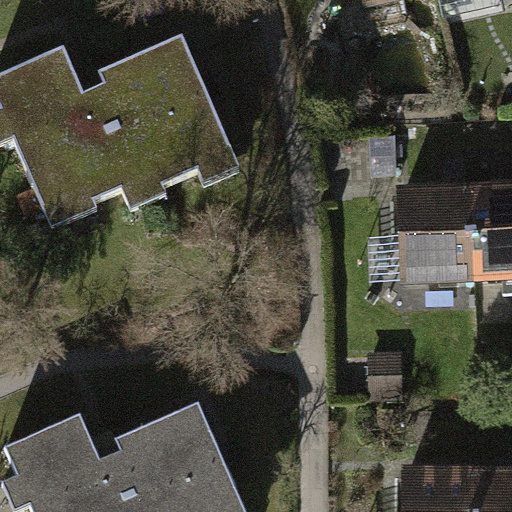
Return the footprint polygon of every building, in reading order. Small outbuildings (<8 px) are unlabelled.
[(63,58),(0,84),(0,100),(5,113),(0,114),(0,143),(3,150),(18,144),(53,230),(96,212),(93,204),(124,191),(133,213),(165,200),(161,189),(199,173),(207,193),(238,180),(182,44),(102,78),(107,91),(82,102),(63,58)] [(511,280),(511,188),(461,191),(466,283),(511,280)] [(466,283),(461,191),(389,195),(394,287),(466,283)] [(396,357),(363,358),(363,389),(396,389),(396,357)] [(81,421),(9,451),(21,481),(6,488),(15,511),(27,511),(33,510),(34,511),(241,511),(198,410),(117,445),(123,458),(101,467),(81,421)] [(510,511),(511,471),(468,472),(467,511),(510,511)] [(467,511),(468,472),(396,472),(395,511),(467,511)]
